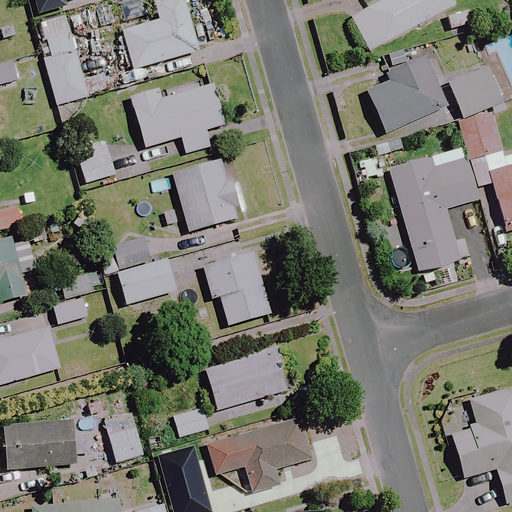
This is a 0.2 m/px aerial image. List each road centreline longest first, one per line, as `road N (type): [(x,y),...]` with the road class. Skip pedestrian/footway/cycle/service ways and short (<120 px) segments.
road 1 (residential): [(366,347),(266,0)]
road 2 (residential): [(413,511),(366,347)]
road 3 (residential): [(366,347),(511,305)]
